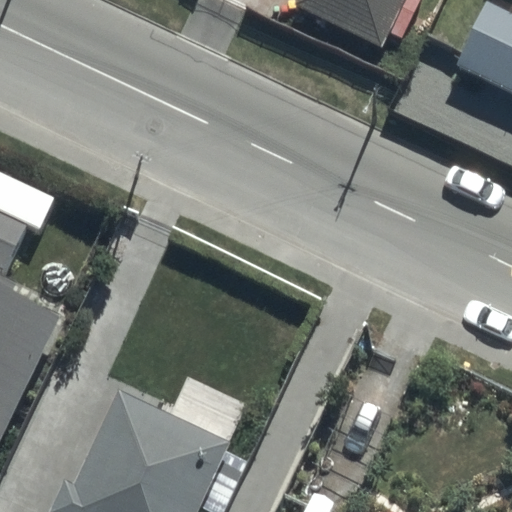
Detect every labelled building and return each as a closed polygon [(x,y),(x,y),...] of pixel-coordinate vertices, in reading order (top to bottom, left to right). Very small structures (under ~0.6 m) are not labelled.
[(300,0),(294,13),(380,55),(390,36),(400,40),(419,0),(300,0)] [(511,18),(487,7),(456,72),(511,98),(511,18)] [(0,219),(0,277),(6,280),(28,232),(0,219)] [(0,287),(0,445),(54,331),(6,309),(13,294),(0,287)] [(203,511),(229,455),(113,403),(70,498),(61,494),(52,511),(203,511)]
